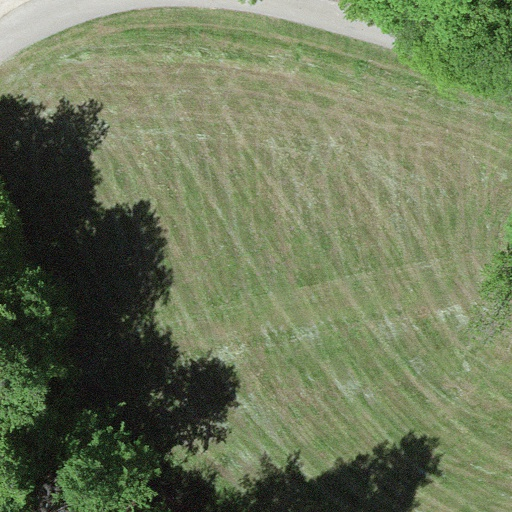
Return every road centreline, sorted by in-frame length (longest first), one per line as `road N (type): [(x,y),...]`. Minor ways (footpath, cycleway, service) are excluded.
road 1 (unclassified): [(225,0),(332,19),(511,71)]
road 2 (unclassified): [(0,48),(30,20),(134,0)]
